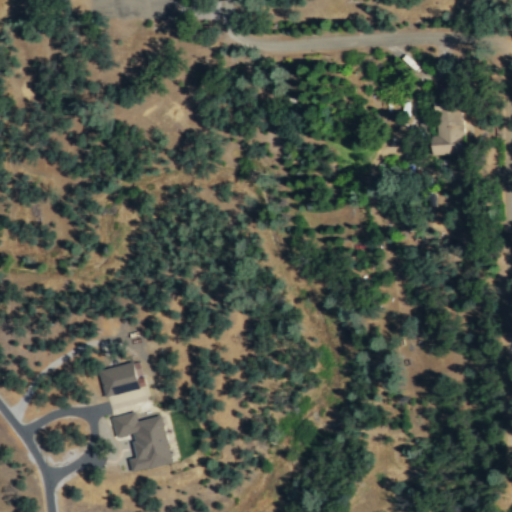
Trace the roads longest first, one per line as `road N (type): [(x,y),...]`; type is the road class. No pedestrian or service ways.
road 1 (residential): [(511,448),(508,33)]
road 2 (residential): [(508,33),(260,48),(233,30),(234,0)]
road 3 (residential): [(51,511),(44,464),(0,403)]
